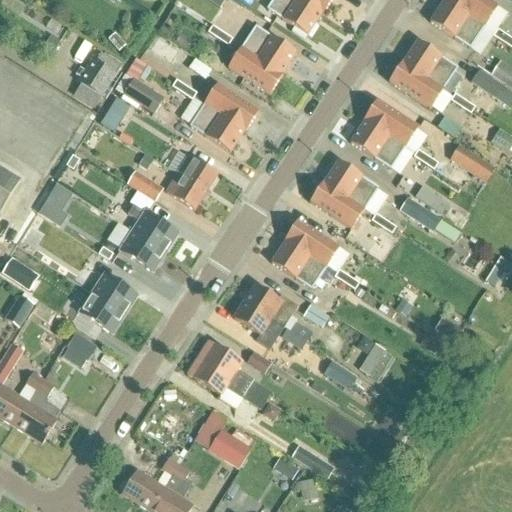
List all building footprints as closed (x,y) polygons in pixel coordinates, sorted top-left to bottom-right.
[(204,0),(219,10),(225,0),(204,0)] [(322,18),(322,17),(296,0),(274,0),(269,9),(266,13),(272,17),(306,39),(320,18),(321,18),(321,17),(322,18)] [(296,0),(322,17),(333,0),(296,0)] [(444,0),(443,2),(485,29),(497,10),(481,0),(444,0)] [(470,52),(485,29),(443,2),(443,3),(444,4),(443,4),(429,26),(470,52)] [(185,20),(194,23),(197,16),(214,23),(217,16),(190,6),(185,20)] [(207,36),(217,43),(222,35),(212,28),(207,36)] [(240,53),(281,80),(282,79),(281,79),(281,78),(295,56),(255,30),(240,53)] [(492,40),(502,46),(508,38),(497,32),(492,40)] [(222,35),(217,43),(227,50),(233,42),(222,35)] [(116,36),(109,42),(119,54),(126,48),(116,36)] [(511,41),(508,38),(502,46),(511,52),(511,41)] [(457,71),(417,45),(402,66),(401,68),(442,94),(457,71)] [(269,99),(281,80),(240,53),(228,70),(227,72),(232,74),(269,99)] [(97,64),(95,63),(81,86),(103,100),(123,70),(103,56),(97,64)] [(489,77),(511,92),(511,75),(497,66),(489,77)] [(429,113),(442,94),(401,68),(389,86),(429,113)] [(137,79),(138,80),(143,83),(150,73),(144,69),(137,79)] [(470,85),(497,103),(505,91),(478,73),(470,85)] [(113,94),(121,99),(130,84),(122,79),(113,94)] [(171,90),(182,97),(187,89),(177,82),(171,90)] [(132,84),(122,100),(152,119),(162,104),(132,84)] [(204,107),(245,134),(258,116),(216,88),(204,107)] [(187,89),(182,97),(192,103),(194,101),(197,95),(187,89)] [(450,104),(460,111),(465,103),(455,96),(450,104)] [(116,102),(108,114),(122,123),(130,110),(116,102)] [(465,103),(460,111),(470,118),(476,110),(465,103)] [(364,123),(405,150),(417,131),(376,104),(364,123)] [(245,135),(245,134),(204,107),(189,130),(229,156),(244,135),(245,135)] [(390,173),(405,150),(364,123),(363,124),(364,125),(349,147),(390,173)] [(511,158),(511,143),(486,129),(479,140),(511,158)] [(482,183),(491,170),(454,146),(446,159),(482,183)] [(413,160),(423,167),(429,159),(426,157),(418,152),(413,160)] [(72,157),(65,167),(72,172),(79,161),(72,157)] [(148,175),(155,163),(147,158),(139,170),(148,175)] [(177,177),(205,196),(217,177),(189,159),(177,177)] [(429,159),(423,167),(434,173),(439,165),(429,159)] [(321,187),(363,215),(378,192),(337,165),(323,187),(322,186),(321,187)] [(0,212),(19,183),(0,170),(0,212)] [(121,184),(142,197),(155,206),(164,192),(136,174),(128,187),(122,184),(121,184)] [(194,214),(205,196),(177,177),(165,196),(194,214)] [(350,234),(363,215),(321,187),(309,206),(350,234)] [(434,237),(443,222),(441,221),(430,214),(409,201),(400,216),(434,237)] [(437,202),(430,214),(441,221),(448,209),(437,202)] [(131,233),(165,255),(167,251),(169,249),(175,239),(177,236),(144,214),(142,217),(135,226),(134,229),(131,233)] [(381,232),(386,224),(376,217),(370,225),(381,232)] [(284,243),(326,271),(327,269),(337,276),(339,273),(348,258),(297,224),(284,243)] [(396,230),(386,224),(381,232),(391,238),(396,230)] [(155,270),(165,255),(131,233),(121,248),(118,252),(152,275),(155,270)] [(311,294),(326,271),(284,243),(284,244),(285,245),(270,267),(311,294)] [(102,251),(98,258),(108,264),(112,258),(102,251)] [(452,290),(465,268),(454,262),(441,283),(452,290)] [(11,263),(2,277),(29,295),(38,281),(30,276),(11,263)] [(333,281),(344,288),(349,280),(339,273),(337,276),(333,281)] [(91,294),(125,316),(128,312),(129,309),(136,300),(138,297),(104,274),(102,277),(96,287),(94,289),(91,294)] [(349,280),(344,288),(354,294),(359,286),(349,280)] [(243,305),(306,345),(311,336),(288,322),(296,309),(282,300),(280,304),(253,288),(243,305)] [(358,290),(354,296),(360,300),(364,294),(358,290)] [(115,331),(125,316),(91,294),(81,309),(79,313),(112,335),(115,331)] [(20,331),(35,308),(21,300),(6,323),(20,331)] [(60,315),(40,302),(28,322),(47,335),(60,315)] [(300,353),(306,345),(243,305),(232,322),(259,339),(256,344),(269,353),(278,339),(300,353)] [(322,331),(329,320),(311,309),(304,320),(322,331)] [(390,312),(387,317),(386,318),(393,322),(396,316),(390,312)] [(443,321),(435,333),(454,346),(462,334),(443,321)] [(74,334),(66,348),(88,363),(97,349),(74,334)] [(426,337),(419,348),(434,356),(440,345),(426,337)] [(196,360),(263,406),(268,398),(250,386),(251,385),(235,374),(240,367),(214,348),(214,349),(207,344),(196,360)] [(0,386),(3,388),(24,355),(12,347),(0,366),(0,386)] [(374,347),(367,358),(358,372),(368,378),(384,353),(374,347)] [(220,400),(219,401),(233,411),(241,400),(259,412),(263,406),(196,360),(185,376),(220,400)] [(357,380),(331,363),(322,376),(348,393),(357,380)] [(48,374),(42,383),(51,389),(58,380),(48,374)] [(35,394),(42,383),(32,377),(24,388),(35,394)] [(51,389),(42,383),(35,394),(45,401),(52,390),(51,389)] [(0,422),(13,431),(28,406),(0,389),(0,388),(0,422)] [(444,441),(467,405),(449,393),(425,429),(444,441)] [(61,411),(45,401),(35,394),(28,406),(13,431),(41,448),(57,424),(54,422),(61,411)] [(210,477),(219,455),(188,442),(195,427),(175,418),(159,456),(210,477)] [(251,452),(256,445),(237,432),(232,439),(251,452)] [(328,482),(335,471),(299,449),(292,460),(328,482)] [(172,480),(179,469),(168,462),(161,473),(172,480)] [(280,462),(273,473),(283,479),(289,468),(280,462)] [(164,492),(182,503),(191,488),(184,484),(189,475),(179,469),(172,480),(164,492)] [(142,511),(150,511),(164,492),(137,474),(120,498),(142,511)] [(313,483),(300,485),(304,504),(316,502),(313,483)] [(189,511),(191,509),(182,503),(164,492),(150,511),(189,511)]
